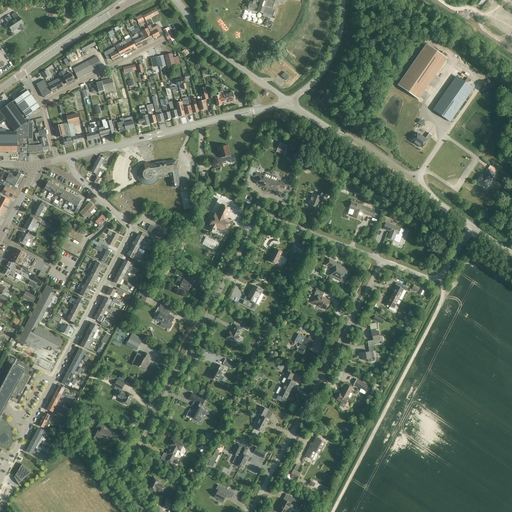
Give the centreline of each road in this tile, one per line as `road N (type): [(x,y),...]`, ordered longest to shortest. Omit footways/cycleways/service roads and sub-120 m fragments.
road 1 (residential): [(382,260),(266,216),(256,220),(124,472),(142,511)]
road 2 (residential): [(250,511),(382,260)]
road 3 (track): [(331,511),(443,295),(440,276)]
road 4 (residential): [(67,158),(257,109)]
road 5 (residential): [(73,341),(129,234),(78,180)]
road 6 (residential): [(56,161),(47,99),(164,39)]
road 7 (unclassified): [(288,100),(202,38),(173,0)]
road 8 (tertiary): [(0,89),(126,4)]
road 9 (unclassified): [(338,136),(355,136),(420,177),(434,203)]
road 10 (unclassified): [(288,100),(326,65),(344,0)]
